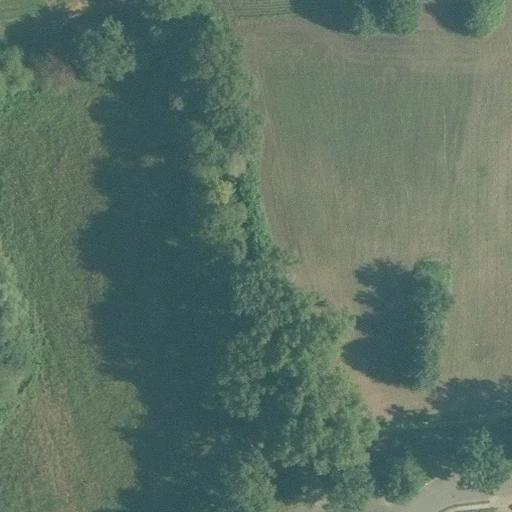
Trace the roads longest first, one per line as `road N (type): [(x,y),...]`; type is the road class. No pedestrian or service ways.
road 1 (track): [(188,0),(255,320),(308,449)]
road 2 (track): [(308,449),(511,419)]
